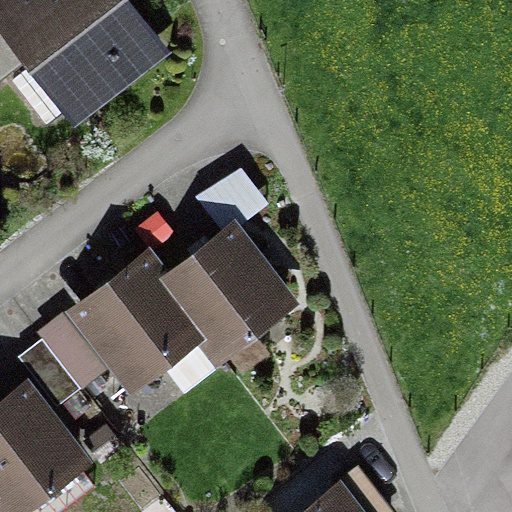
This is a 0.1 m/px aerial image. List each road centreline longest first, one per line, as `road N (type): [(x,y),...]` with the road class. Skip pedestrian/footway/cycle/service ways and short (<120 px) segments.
road 1 (residential): [(251,66),(446,511)]
road 2 (residential): [(251,66),(0,256)]
